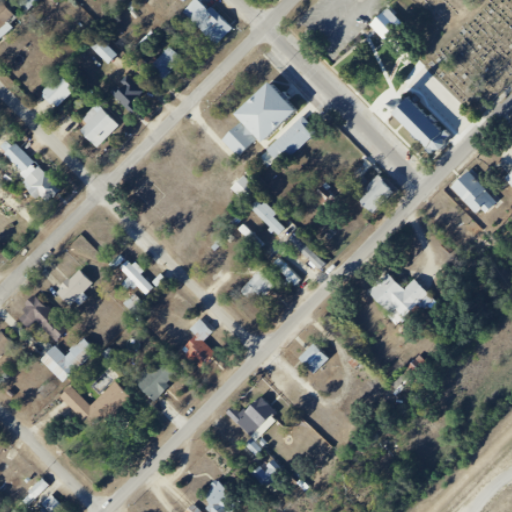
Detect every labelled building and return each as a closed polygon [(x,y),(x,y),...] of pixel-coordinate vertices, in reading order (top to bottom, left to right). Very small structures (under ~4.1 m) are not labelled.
[(11,3),(0,12),(0,47),(28,22),(11,3)] [(205,3),(190,21),(225,51),(241,33),(205,3)] [(371,26),(387,42),(404,25),(387,9),(371,26)] [(118,56),(101,39),(92,48),(109,65),(118,56)] [(177,50),(158,71),(172,84),(191,63),(177,50)] [(67,78),(49,97),(65,114),(84,95),(67,78)] [(137,79),(117,100),(137,120),(150,108),(145,104),(154,95),(137,79)] [(279,92),(229,141),(253,166),(268,152),(286,171),(322,136),(279,92)] [(408,98),(393,113),(428,147),(426,149),(431,154),(435,150),(439,150),(445,146),(445,140),(450,135),(445,131),(443,133),(408,98)] [(106,106),(89,122),(95,128),(87,135),(104,154),(130,130),(106,106)] [(26,147),(12,160),(37,185),(31,190),(46,206),(52,200),(55,204),(68,191),(26,147)] [(244,202),(257,188),(243,176),(231,189),(244,202)] [(374,214),(395,193),(380,178),(359,199),(374,214)] [(478,181),(460,199),(488,227),(493,222),(496,226),(510,213),(478,181)] [(264,245),(243,225),(236,232),(257,253),(264,245)] [(102,238),(109,242),(114,232),(106,228),(102,238)] [(302,281),(279,258),(272,265),(294,287),(302,281)] [(136,264),(127,273),(135,280),(127,288),(139,299),(143,295),(151,304),(163,292),(149,279),(152,276),(143,268),(141,270),(136,264)] [(88,275),(79,284),(77,282),(67,291),(70,294),(67,299),(79,311),(85,306),(88,310),(97,302),(90,295),(99,287),(88,275)] [(268,275),(248,296),(257,305),(262,300),(270,307),(285,292),(268,275)] [(398,280),(375,303),(405,334),(437,303),(419,285),(411,293),(398,280)] [(144,305),(134,295),(125,303),(134,314),(144,305)] [(43,298),(25,316),(38,329),(44,322),(65,343),(77,331),(43,298)] [(209,323),(198,334),(205,341),(189,356),(208,376),(225,359),(213,346),(222,337),(209,323)] [(9,333),(0,341),(0,359),(3,363),(21,345),(9,333)] [(65,349),(51,364),(74,388),(107,356),(93,342),(75,359),(65,349)] [(299,361),(314,376),(330,360),(315,344),(299,361)] [(327,347),(307,367),(323,382),(343,362),(327,347)] [(429,366),(421,357),(393,385),(401,393),(429,366)] [(169,362),(143,387),(160,406),(187,381),(169,362)] [(122,386),(97,410),(80,392),(53,418),(63,428),(78,413),(98,434),(135,399),(122,386)] [(269,399),(252,417),(245,409),(235,420),(264,448),(290,420),(269,399)] [(270,463),(257,475),(278,497),(299,476),(285,461),(276,469),(270,463)] [(49,482),(34,498),(48,511),(76,511),(78,510),(49,482)] [(226,486),(211,501),(217,508),(213,511),(248,511),(250,510),(226,486)]
